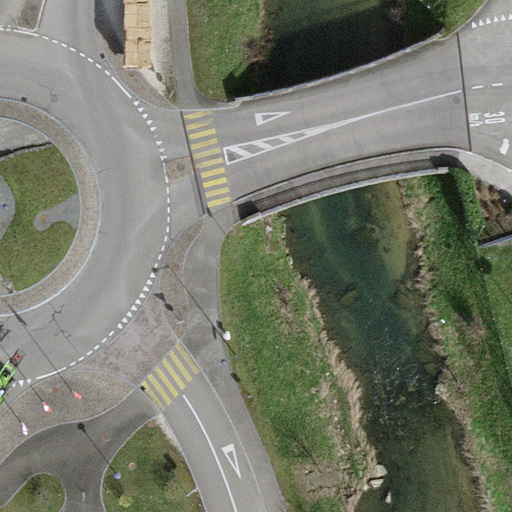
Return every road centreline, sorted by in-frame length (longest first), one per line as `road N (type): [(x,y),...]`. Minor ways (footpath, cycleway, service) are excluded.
road 1 (tertiary): [(101,305),(133,239),(132,186),(121,150),(95,113),(58,86),(14,72)]
road 2 (residential): [(101,305),(173,380),(224,458),(240,511)]
